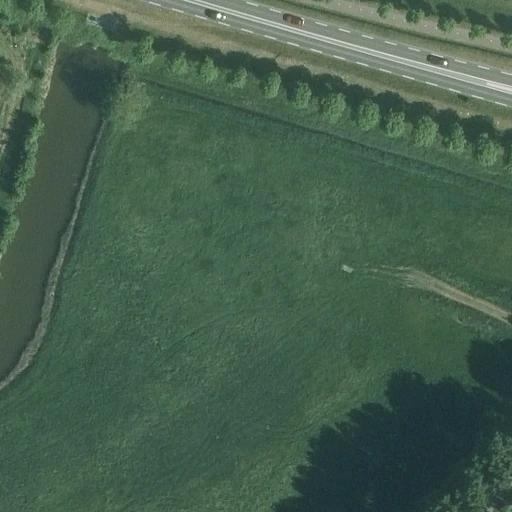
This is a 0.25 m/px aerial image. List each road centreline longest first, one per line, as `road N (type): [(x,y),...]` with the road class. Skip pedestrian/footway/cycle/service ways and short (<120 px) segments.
road 1 (primary): [(380,54),(187,0)]
road 2 (primary): [(380,54),(511,96)]
road 3 (primary): [(511,83),(380,54)]
